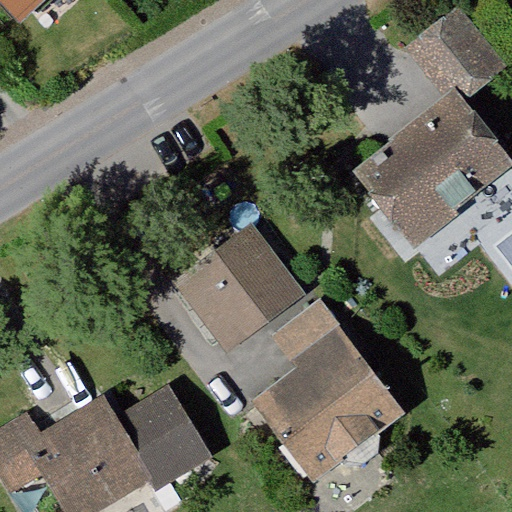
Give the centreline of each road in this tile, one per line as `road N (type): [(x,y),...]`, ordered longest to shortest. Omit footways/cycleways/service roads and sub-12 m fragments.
road 1 (tertiary): [(314,0),(0,188)]
road 2 (unknown): [(64,149),(230,360)]
road 3 (unknown): [(273,24),(402,114)]
